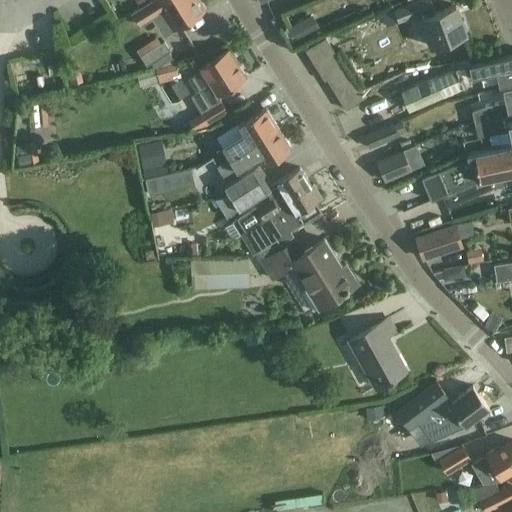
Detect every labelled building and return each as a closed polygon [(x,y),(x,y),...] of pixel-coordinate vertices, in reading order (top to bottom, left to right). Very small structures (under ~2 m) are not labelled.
[(152,0),(172,31),(204,11),(197,0),(152,0)] [(399,22),(409,19),(418,15),(429,47),(465,34),(455,6),(435,13),(430,0),(422,0),(395,10),(399,22)] [(305,50),(311,60),(331,48),(325,37),(305,50)] [(140,58),(146,68),(170,53),(164,43),(140,58)] [(66,70),(63,47),(20,52),(23,74),(66,70)] [(228,48),(211,59),(198,67),(200,71),(186,79),(195,93),(189,96),(199,112),(198,113),(205,123),(225,111),(215,96),(246,77),(228,48)] [(311,60),(317,70),(338,58),(331,48),(311,60)] [(511,55),(468,65),(456,68),(461,79),(471,77),(495,72),(497,85),(511,81),(511,55)] [(338,58),(317,70),(324,81),(326,79),(344,68),(338,58)] [(326,79),(332,89),(353,77),(346,67),(344,68),(326,79)] [(401,92),(408,110),(464,86),(456,68),(401,92)] [(332,89),(339,99),(359,87),(353,77),(332,89)] [(480,106),(470,110),(473,123),(486,120),(486,121),(505,117),(504,112),(511,110),(511,85),(501,88),(504,101),(483,106),(480,106)] [(359,87),(339,99),(345,110),(365,97),(359,87)] [(205,150),(216,166),(277,128),(265,108),(237,126),(240,132),(221,144),(219,142),(205,150)] [(486,120),(473,123),(476,137),(487,134),(490,150),(511,145),(511,119),(506,121),(505,117),(486,121),(486,120)] [(364,136),(369,148),(397,136),(392,124),(364,136)] [(277,128),(216,166),(224,178),(258,157),(263,165),(290,148),(277,128)] [(430,200),(441,195),(477,181),(511,173),(511,145),(490,150),(465,155),(467,159),(439,170),(421,178),(430,200)] [(403,151),(376,162),(384,181),(410,169),(403,151)] [(224,186),(231,198),(265,176),(257,165),(224,186)] [(255,206),(234,220),(242,232),(254,252),(255,251),(277,237),(302,221),(319,211),(313,201),(320,196),(313,184),(310,185),(299,168),(276,182),(281,190),(255,206)] [(511,173),(477,181),(441,195),(447,208),(465,200),(494,188),(501,187),(501,188),(511,185),(511,173)] [(265,176),(231,198),(239,210),(272,188),(265,176)] [(454,225),(435,231),(415,237),(422,258),(461,246),(454,225)] [(277,237),(255,251),(272,278),(293,265),(308,289),(302,293),(312,310),(319,306),(357,283),(345,264),(341,267),(323,239),(301,253),(293,240),(283,247),(277,237)] [(190,259),(192,288),(249,286),(248,257),(190,259)] [(496,282),(511,279),(511,262),(494,265),(496,282)] [(387,318),(369,328),(347,339),(373,388),(405,371),(387,336),(395,332),(387,318)] [(472,386),(436,413),(437,414),(436,414),(442,422),(453,414),(463,426),(488,407),(472,386)] [(437,414),(436,413),(422,394),(396,413),(412,433),(436,414),(437,414)] [(478,458),(470,463),(476,473),(483,484),(501,481),(500,478),(509,473),(511,471),(511,440),(496,450),(495,448),(478,458)] [(439,460),(446,473),(470,458),(462,446),(439,460)] [(511,511),(511,486),(511,485),(499,490),(496,483),(471,487),(474,498),(480,500),(478,501),(483,511),(495,506),(497,511),(511,511)]
